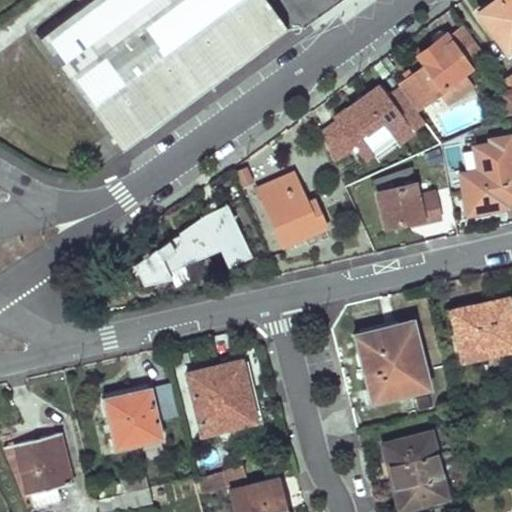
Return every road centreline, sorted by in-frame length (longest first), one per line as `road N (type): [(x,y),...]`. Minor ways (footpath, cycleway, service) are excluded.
road 1 (tertiary): [(412,0),(99,208)]
road 2 (residential): [(277,298),(511,246)]
road 3 (residential): [(277,298),(314,457),(338,511)]
road 4 (residential): [(80,344),(277,298)]
road 5 (tertiary): [(0,287),(99,208)]
